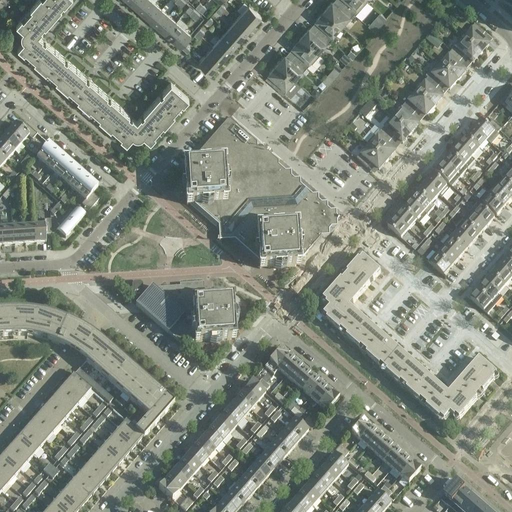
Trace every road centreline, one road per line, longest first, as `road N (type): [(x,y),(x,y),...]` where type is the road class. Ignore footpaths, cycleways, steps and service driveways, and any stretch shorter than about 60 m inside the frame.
road 1 (residential): [(362,222),(511,56)]
road 2 (unclassified): [(221,96),(362,222)]
road 3 (residential): [(131,196),(22,100),(10,99),(0,111)]
road 4 (residential): [(0,435),(105,311)]
road 5 (residential): [(213,106),(93,0)]
road 6 (residential): [(258,511),(357,391)]
road 7 (residential): [(207,400),(105,311)]
road 8 (residential): [(276,320),(362,222)]
road 9 (residential): [(213,106),(131,196)]
